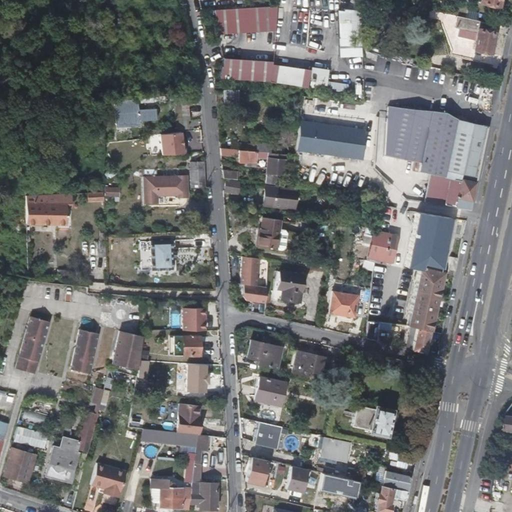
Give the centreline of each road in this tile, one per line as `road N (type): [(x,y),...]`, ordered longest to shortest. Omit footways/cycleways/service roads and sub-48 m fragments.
road 1 (residential): [(224,312),(205,57),(192,0)]
road 2 (unknown): [(3,497),(21,399),(16,352),(27,316),(59,308),(120,324)]
road 3 (residential): [(224,312),(454,367)]
road 4 (residential): [(234,511),(224,312)]
road 5 (primary): [(511,106),(472,287)]
road 6 (primary): [(454,367),(428,511)]
road 7 (primary): [(451,511),(481,378)]
